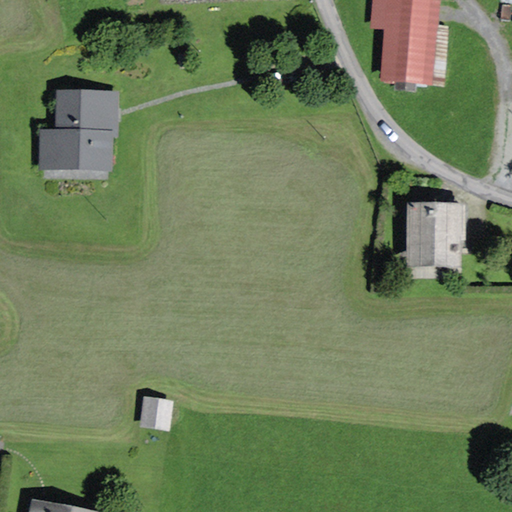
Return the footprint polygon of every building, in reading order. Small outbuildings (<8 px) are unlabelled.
[(383,77),(443,83),(448,29),(435,28),(437,0),(374,0),(373,25),(387,26),(383,77)] [(43,166),(110,166),(110,137),(114,137),(114,93),(59,92),(59,132),(43,132),(43,166)] [(411,204),(410,260),(458,261),(459,205),(411,204)] [(169,429),(172,402),(145,398),(142,425),(169,429)] [(93,511),(34,500),(31,511),(93,511)]
